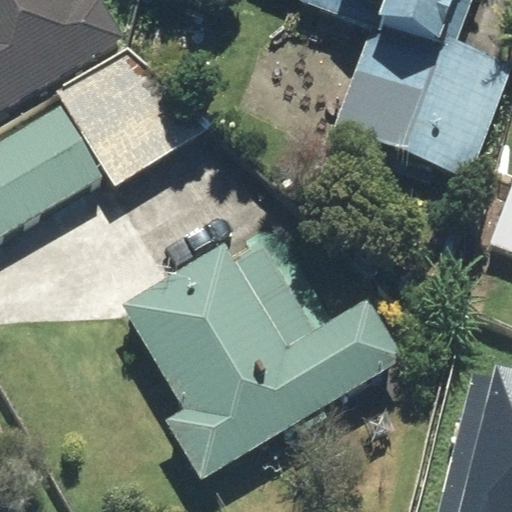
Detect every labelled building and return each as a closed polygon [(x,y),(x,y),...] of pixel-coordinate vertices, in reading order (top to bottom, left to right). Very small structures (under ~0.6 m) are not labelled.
[(0,0),(0,123),(130,48),(105,6),(87,1),(86,0),(0,0)] [(378,36),(339,137),(471,188),(511,81),(511,72),(463,53),(483,0),(308,0),(306,9),(378,36)] [(63,100),(121,195),(218,136),(160,42),(63,100)] [(0,155),(0,241),(4,248),(108,188),(66,117),(0,155)] [(511,257),(511,196),(492,250),(511,257)] [(171,433),(207,492),(409,370),(373,311),(321,342),(269,258),(243,274),(232,256),(128,319),(190,421),(171,433)] [(511,511),(511,370),(486,364),(449,511),(511,511)]
